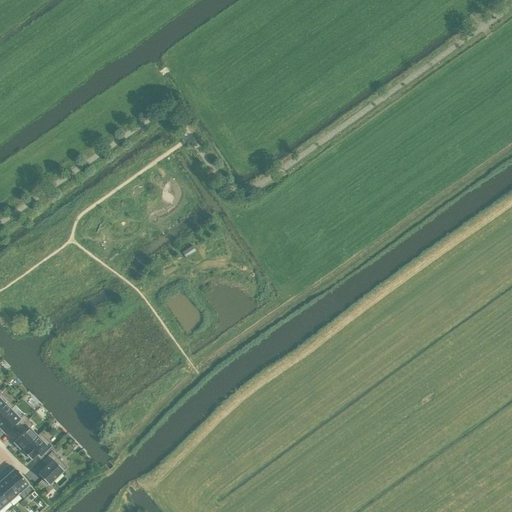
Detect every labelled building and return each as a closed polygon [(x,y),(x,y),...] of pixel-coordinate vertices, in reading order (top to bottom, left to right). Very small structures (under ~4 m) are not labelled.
[(0,392),(0,419),(10,410),(11,410),(14,407),(0,392)] [(10,410),(0,419),(0,428),(5,434),(14,425),(18,430),(28,421),(29,420),(23,415),(19,419),(11,410),(10,410)] [(37,437),(36,437),(29,429),(32,426),(28,421),(18,430),(22,434),(14,442),(22,451),(37,437)] [(40,434),(36,437),(37,437),(22,451),(31,460),(39,452),(44,457),(53,448),(40,434)] [(46,466),(38,474),(49,485),(67,467),(52,452),(42,461),(46,466)] [(5,478),(18,494),(19,496),(30,487),(30,486),(17,472),(15,469),(5,478)] [(2,480),(0,482),(0,491),(9,502),(18,494),(5,478),(2,480)] [(0,509),(8,503),(9,502),(0,491),(0,509)]
